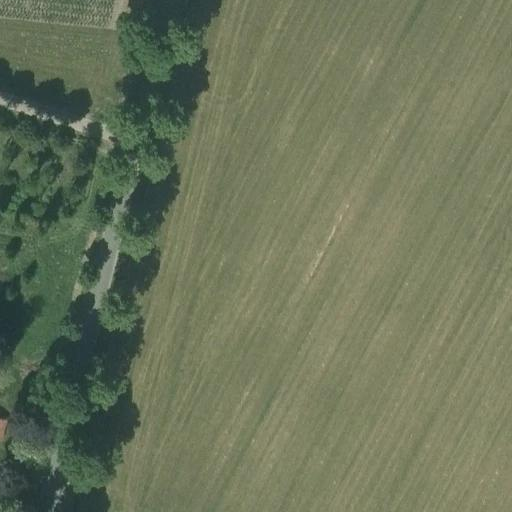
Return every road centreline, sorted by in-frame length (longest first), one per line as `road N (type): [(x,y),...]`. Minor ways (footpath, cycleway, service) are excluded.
road 1 (tertiary): [(45,511),(137,141)]
road 2 (tertiary): [(137,141),(177,0)]
road 3 (unclassified): [(137,141),(0,97)]
